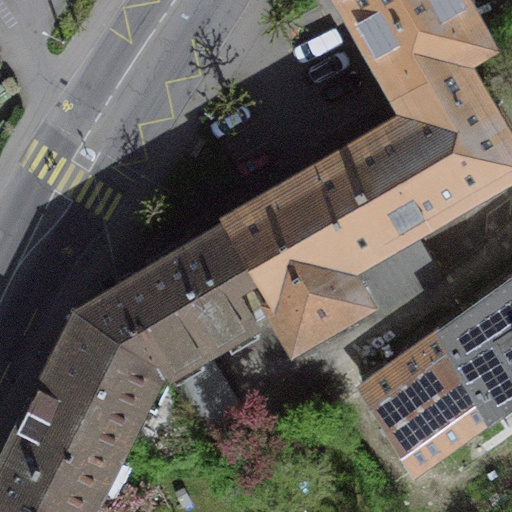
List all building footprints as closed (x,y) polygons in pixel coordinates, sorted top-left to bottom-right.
[(458,57),(485,42),(460,0),(344,0),(396,91),(458,57)] [(409,114),(339,154),(418,289),(439,277),(409,225),(511,166),(511,150),(458,57),(396,91),(409,114)] [(339,154),(229,219),(279,306),(297,337),(362,298),(341,263),(352,256),(383,309),(418,289),(339,154)] [(229,219),(115,285),(160,364),(165,371),(205,349),(279,306),(229,219)] [(511,397),(511,280),(439,333),(364,386),(413,468),(511,397)] [(77,307),(28,404),(117,449),(160,364),(115,285),(77,307)] [(205,349),(165,371),(202,432),(241,409),(205,349)] [(28,404),(0,459),(0,493),(36,511),(85,511),(117,449),(28,404)] [(36,511),(0,493),(0,511),(36,511)]
